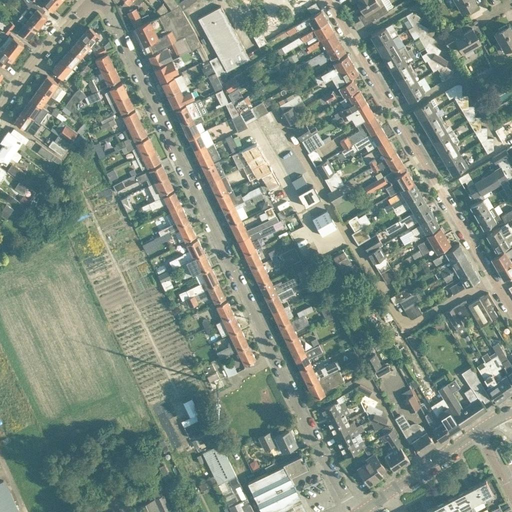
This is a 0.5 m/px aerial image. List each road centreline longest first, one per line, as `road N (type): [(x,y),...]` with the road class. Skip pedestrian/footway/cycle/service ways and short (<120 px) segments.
road 1 (residential): [(354,511),(102,0)]
road 2 (residential): [(327,0),(511,311)]
road 3 (residential): [(0,110),(91,0)]
